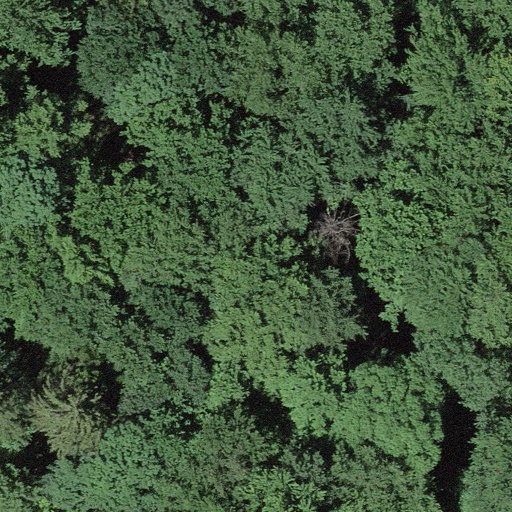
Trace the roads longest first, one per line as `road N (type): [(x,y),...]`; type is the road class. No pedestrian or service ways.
road 1 (track): [(449,14),(300,137),(177,204),(37,330),(0,353)]
road 2 (track): [(468,0),(449,14),(391,114),(363,220),(327,413),(370,511)]
road 3 (track): [(225,178),(100,130),(0,117)]
